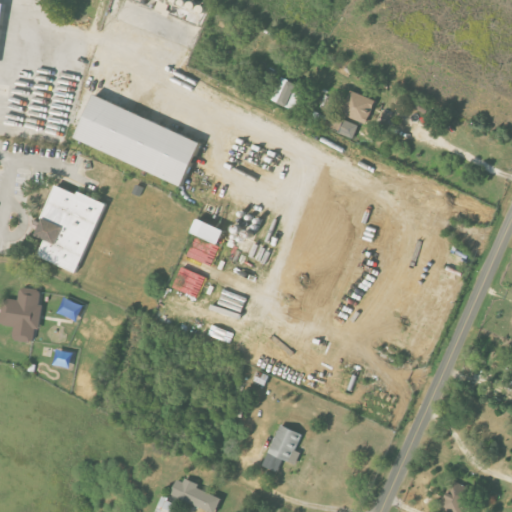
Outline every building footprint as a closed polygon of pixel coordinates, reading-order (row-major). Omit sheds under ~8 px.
[(297,109),(306,87),(282,76),(273,98),(297,109)] [(343,116),(369,123),(377,99),(350,91),(343,116)] [(77,139),(185,185),(204,140),(96,95),(77,139)] [(360,126),(345,120),(340,133),(355,139),(360,126)] [(79,273),(108,203),(79,191),(79,193),(58,184),(36,235),(46,239),(39,257),(79,273)] [(228,231),(200,218),(194,232),(198,235),(189,256),(212,266),(228,231)] [(208,277),(183,267),(175,289),(199,298),(208,277)] [(45,307),(40,306),(43,290),(22,287),(20,300),(5,298),(1,325),(16,327),(14,340),(35,342),(37,328),(41,329),(45,307)] [(179,477),(171,495),(212,511),(217,511),(223,498),(198,488),(199,485),(179,477)] [(466,511),(473,487),(452,482),(444,510),(450,511),(466,511)] [(155,511),(175,511),(179,504),(161,497),(155,511)]
